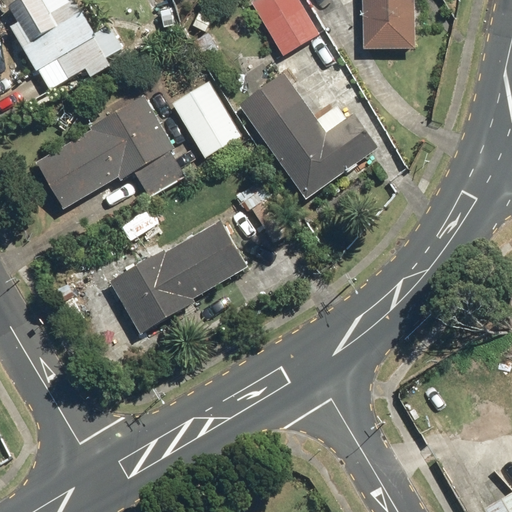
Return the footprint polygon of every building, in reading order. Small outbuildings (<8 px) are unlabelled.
[(61,0),(25,0),(17,5),(26,22),(16,28),(52,93),(93,70),(98,78),(115,69),(103,46),(107,44),(82,0),(81,0),(66,9),(61,0)] [(304,0),(260,0),(256,3),(288,57),(325,35),(304,0)] [(332,0),(313,0),(324,19),(338,11),(332,0)] [(421,0),(368,0),(370,50),(422,50),(421,0)] [(291,74),(246,107),(313,201),(387,148),(362,114),(334,134),(291,74)] [(215,83),(179,104),(212,160),(248,138),(215,83)] [(99,130),(43,163),(71,211),(125,179),(127,183),(141,175),(156,200),(193,178),(178,153),(183,150),(151,96),(97,128),(99,130)] [(299,232),(267,180),(242,196),(252,213),(257,210),(278,245),(299,232)] [(117,283),(147,336),(203,304),(201,300),(257,268),(230,221),(173,254),(172,252),(117,283)] [(511,511),(511,496),(494,506),(497,511),(511,511)]
